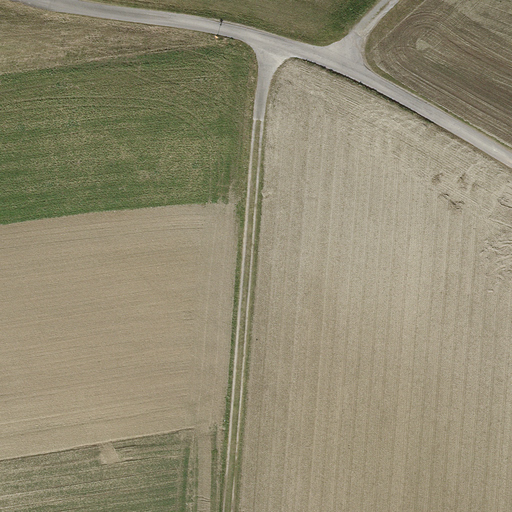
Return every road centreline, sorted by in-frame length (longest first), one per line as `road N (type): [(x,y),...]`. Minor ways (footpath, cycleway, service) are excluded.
road 1 (residential): [(511,159),(337,60),(176,22),(34,0)]
road 2 (track): [(229,511),(265,42)]
